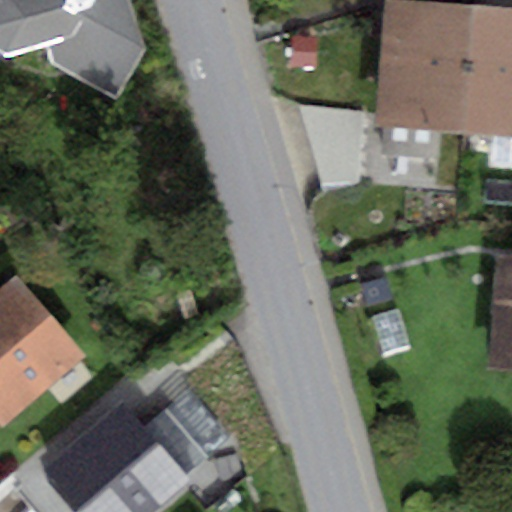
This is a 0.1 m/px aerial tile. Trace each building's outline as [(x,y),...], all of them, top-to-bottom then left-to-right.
[(0,0),(0,50),(7,56),(45,43),(51,63),(119,102),(143,54),(128,0),(0,0)] [(472,9),(381,3),(376,128),(464,132),(472,9)] [(511,11),(472,9),(464,132),(511,135),(511,11)] [(316,38),(294,36),(291,70),(313,71),(316,38)] [(511,257),(499,256),(487,363),(511,365),(511,257)] [(19,275),(0,291),(0,420),(4,425),(87,353),(19,275)] [(381,275),(363,282),(371,302),(388,296),(381,275)] [(190,391),(146,429),(186,476),(230,438),(190,391)] [(122,401),(38,471),(72,511),(169,511),(196,489),(186,476),(146,429),(122,401)]
